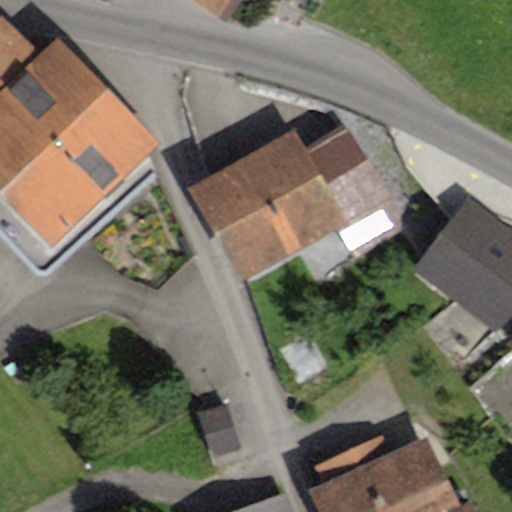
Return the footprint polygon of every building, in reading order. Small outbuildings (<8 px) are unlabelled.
[(232,0),(166,0),(209,31),(232,0)] [(140,152),(44,48),(0,88),(0,245),(17,264),(140,152)] [(297,129),(176,196),(226,287),(389,197),(351,130),(310,153),(297,129)] [(511,236),(469,203),(410,279),(477,331),(511,286),(511,236)] [(511,332),(499,344),(511,358),(511,332)] [(469,511),(433,436),(317,491),(326,511),(469,511)] [(295,511),(291,501),(263,511),(295,511)]
